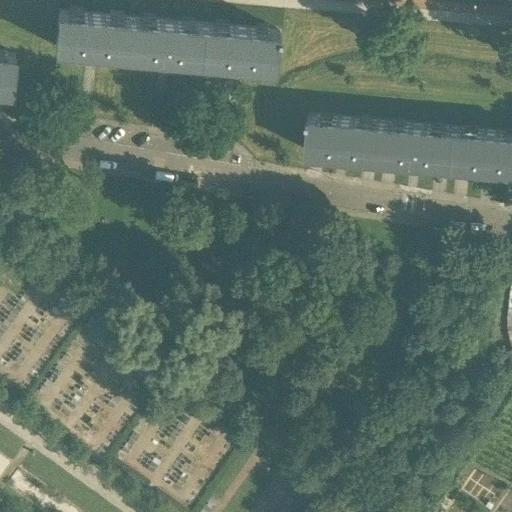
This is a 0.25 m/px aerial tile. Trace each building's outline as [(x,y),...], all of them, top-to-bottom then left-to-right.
[(92,50),(95,13),(59,10),(55,47),(92,50)] [(95,13),(92,50),(128,54),(132,16),(95,13)] [(164,57),(168,20),(132,16),(128,54),(164,57)] [(168,20),(164,57),(201,60),(204,23),(168,20)] [(238,63),(241,26),(204,23),(201,60),(238,63)] [(241,26),(238,63),(274,67),(277,35),(280,35),(280,32),(277,32),(277,29),(241,26)] [(0,90),(12,91),(15,54),(0,52),(0,90)] [(307,151),(343,155),(347,117),(310,114),(310,116),(307,116),(307,120),(310,120),(307,151)] [(383,120),(347,117),(343,155),(380,158),(383,120)] [(380,158),(416,161),(419,124),(383,120),(380,158)] [(456,127),(419,124),(416,161),(452,164),(456,127)] [(452,164),(489,167),(492,130),(456,127),(452,164)] [(511,131),(492,130),(489,167),(511,169),(511,131)]
